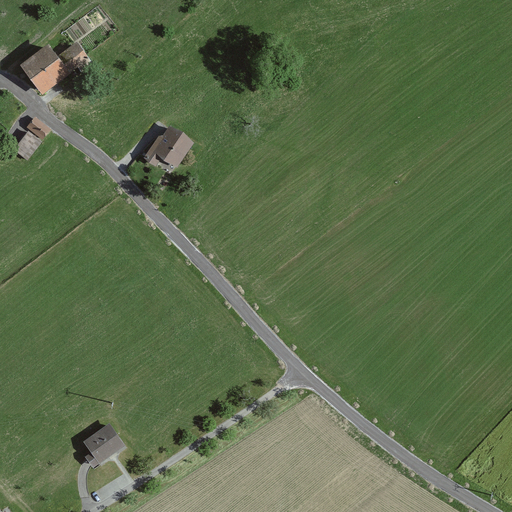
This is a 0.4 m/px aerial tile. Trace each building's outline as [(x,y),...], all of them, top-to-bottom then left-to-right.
[(91,63),(77,43),(59,56),(52,45),(23,66),(44,96),(91,63)] [(49,130),(34,119),(27,128),(42,140),(49,130)] [(194,145),(171,128),(164,138),(161,136),(144,159),(157,168),(163,161),(175,170),(194,145)] [(39,144),(27,135),(13,152),(25,161),(39,144)] [(125,447),(110,425),(86,443),(93,453),(85,458),(94,469),(125,447)]
